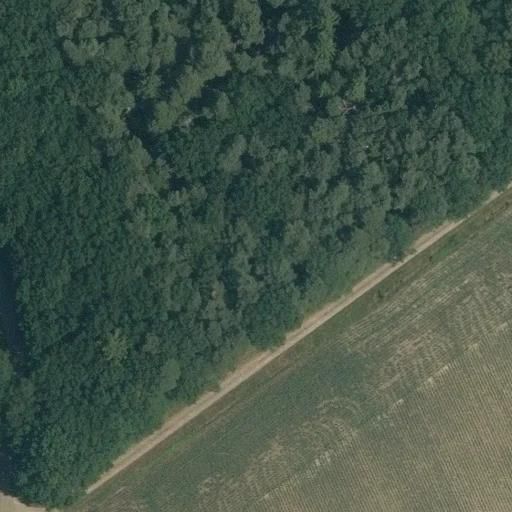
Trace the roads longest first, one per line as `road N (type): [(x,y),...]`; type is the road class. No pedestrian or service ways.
road 1 (unclassified): [(51,511),(511,176)]
road 2 (unclassified): [(0,489),(12,380),(0,290)]
